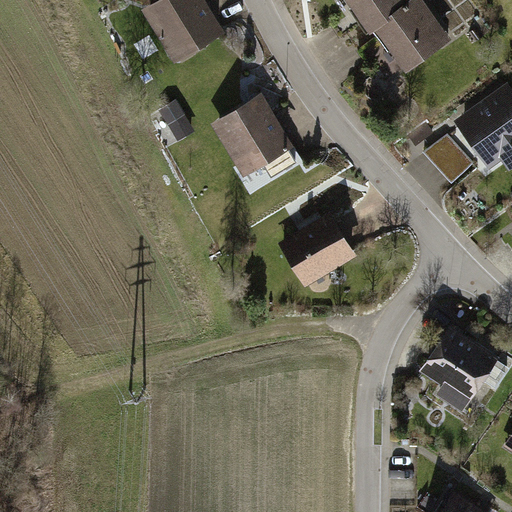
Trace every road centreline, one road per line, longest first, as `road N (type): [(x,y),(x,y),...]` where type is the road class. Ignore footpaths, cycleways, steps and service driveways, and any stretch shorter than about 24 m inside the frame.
road 1 (residential): [(259,0),(343,134),(451,254)]
road 2 (track): [(80,388),(291,325),(385,336)]
road 3 (residential): [(451,254),(385,336),(369,394),(368,511)]
